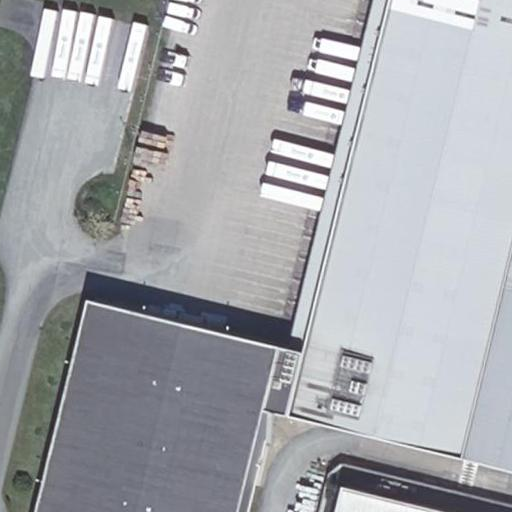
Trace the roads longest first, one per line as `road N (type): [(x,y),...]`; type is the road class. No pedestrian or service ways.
road 1 (unknown): [(50,238),(149,265),(194,253),(212,237),(225,214),(276,0)]
road 2 (unknown): [(286,511),(299,466),(311,450),(333,444),(511,490)]
road 3 (unknown): [(50,238),(95,21)]
road 4 (unknown): [(0,436),(50,238)]
